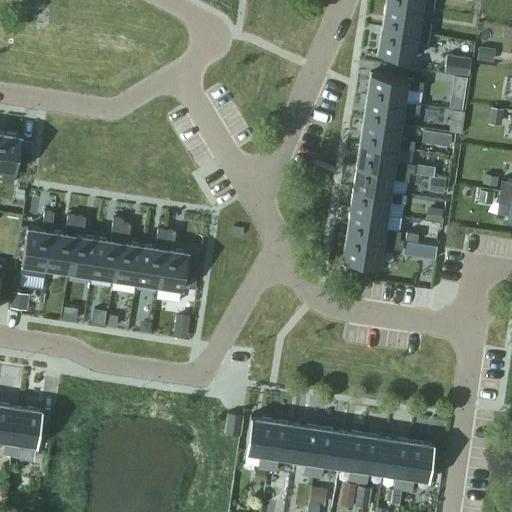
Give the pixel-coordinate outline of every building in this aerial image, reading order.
[(386,0),(382,25),(418,31),(430,33),(432,21),(420,19),(422,6),(386,0)] [(382,25),(378,51),(414,57),(416,41),(428,42),(430,33),(418,31),(382,25)] [(493,60),(495,47),(479,45),(477,58),(493,60)] [(471,57),(447,54),(445,70),(468,73),(471,57)] [(371,71),(368,95),(403,100),(404,101),(407,87),(423,89),(424,79),(408,77),(371,71)] [(465,86),(467,76),(454,74),(453,84),(465,86)] [(368,95),(364,117),(399,123),(401,110),(417,112),(419,103),(404,101),(403,100),(368,95)] [(462,108),(463,98),(451,96),(449,106),(462,108)] [(501,124),(503,108),(491,106),(489,122),(501,124)] [(452,108),(449,130),(462,132),(465,110),(452,108)] [(364,117),(361,140),(395,145),(398,146),(411,148),(413,138),(397,136),(399,123),(364,117)] [(0,130),(0,167),(3,168),(1,180),(14,182),(15,170),(16,170),(21,134),(0,130)] [(449,145),(451,132),(439,131),(437,143),(449,145)] [(361,140),(357,162),(394,168),(409,171),(414,171),(415,162),(396,159),(398,146),(395,145),(361,140)] [(357,162),(354,185),(391,191),(393,178),(407,180),(409,171),(394,168),(357,162)] [(497,185),(499,176),(484,173),(482,183),(497,185)] [(446,179),(431,176),(429,189),(444,192),(446,179)] [(511,180),(501,179),(499,189),(511,191),(511,180)] [(354,185),(350,207),(387,213),(389,200),(404,202),(405,193),(391,191),(354,185)] [(24,200),(25,189),(17,187),(15,199),(24,200)] [(494,191),(480,188),(478,201),(492,203),(494,191)] [(499,189),(498,200),(510,202),(508,217),(511,218),(511,191),(499,189)] [(427,206),(426,219),(441,220),(442,208),(427,206)] [(350,207),(346,230),(384,236),(398,238),(399,230),(385,228),(387,213),(350,207)] [(21,272),(19,285),(42,288),(44,276),(46,266),(45,266),(51,229),(54,210),(44,209),(42,227),(27,225),(22,263),(21,272)] [(51,229),(45,266),(46,266),(68,270),(77,214),(68,212),(65,231),(51,229)] [(77,214),(68,270),(91,273),(97,236),(83,234),(86,215),(77,214)] [(97,236),(91,273),(114,277),(122,221),(123,217),(113,215),(110,238),(97,236)] [(114,277),(112,288),(134,291),(135,280),(136,280),(142,242),(128,240),(131,222),(122,221),(114,277)] [(142,242),(136,280),(158,283),(167,228),(158,226),(155,244),(142,242)] [(159,283),(157,297),(179,300),(181,287),(182,287),(188,250),(173,247),(176,229),(167,228),(158,283),(159,283)] [(346,230),(342,256),(379,262),(382,243),(402,246),(403,239),(398,238),(384,236),(346,230)] [(419,233),(406,231),(405,239),(417,241),(419,233)] [(420,243),(418,256),(435,258),(437,246),(420,243)] [(195,290),(198,277),(186,275),(184,288),(195,290)] [(27,309),(29,292),(12,290),(10,307),(27,309)] [(76,319),(78,306),(64,304),(62,318),(76,319)] [(104,324),(107,309),(94,307),(92,322),(104,324)] [(116,324),(118,314),(110,313),(108,323),(116,324)] [(188,336),(190,315),(177,313),(174,334),(188,336)] [(150,332),(151,321),(141,320),(139,331),(150,332)] [(0,403),(0,436),(6,438),(3,452),(12,454),(19,406),(0,403)] [(19,406),(12,454),(20,455),(22,440),(38,443),(43,410),(19,406)] [(228,412),(225,432),(240,434),(243,414),(228,412)] [(251,414),(245,451),(246,452),(246,451),(260,453),(258,467),(267,469),(275,419),(252,416),(252,414),(251,414)] [(275,419),(267,469),(276,470),(279,455),(292,457),(297,422),(275,419)] [(297,422),(292,457),(306,459),(303,474),(313,475),(320,426),(297,422)] [(320,426),(313,475),(322,477),(324,462),(337,464),(342,429),(320,426)] [(342,429),(337,464),(351,466),(349,481),(358,482),(365,432),(342,429)] [(365,432),(358,482),(367,483),(369,469),(382,471),(388,436),(365,432)] [(388,436),(382,471),(396,473),(394,487),(403,489),(410,439),(388,436)] [(410,439),(403,489),(412,490),(414,475),(428,477),(428,478),(429,479),(434,441),(433,441),(433,442),(410,439)] [(255,469),(254,478),(264,480),(265,470),(255,469)] [(356,483),(344,481),(340,504),(353,506),(356,483)] [(371,486),(358,484),(353,511),(361,511),(363,506),(368,507),(371,486)] [(325,504),(327,487),(311,485),(309,502),(325,504)] [(399,504),(401,489),(393,488),(391,503),(399,504)]
